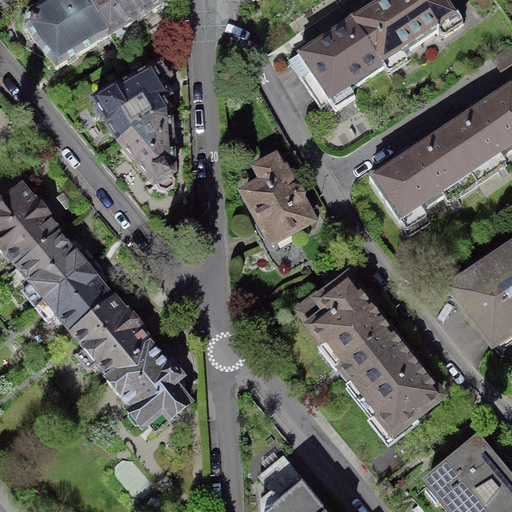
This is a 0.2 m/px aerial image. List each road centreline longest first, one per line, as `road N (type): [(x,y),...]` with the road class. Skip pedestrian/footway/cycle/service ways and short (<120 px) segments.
road 1 (residential): [(511,416),(467,379),(356,237),(232,19),(200,3)]
road 2 (residential): [(218,324),(0,61)]
road 3 (residential): [(218,324),(200,3)]
road 4 (residential): [(373,511),(218,324)]
road 5 (residential): [(218,324),(229,511)]
